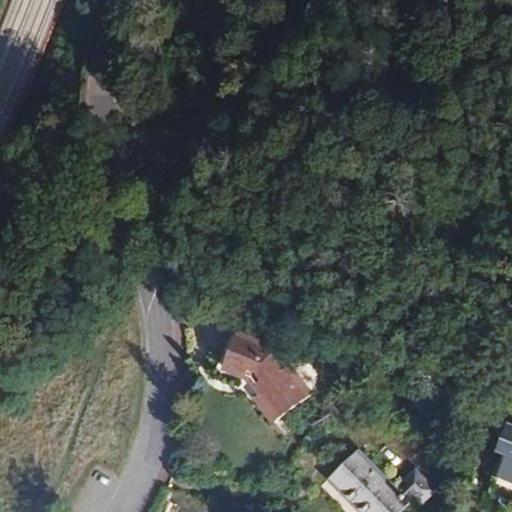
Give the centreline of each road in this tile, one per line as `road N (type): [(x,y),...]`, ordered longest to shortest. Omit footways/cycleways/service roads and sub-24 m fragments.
road 1 (residential): [(98,100),(100,151),(166,349)]
road 2 (residential): [(340,0),(237,96),(200,151)]
road 3 (residential): [(166,349),(167,290),(200,151)]
road 4 (residential): [(166,349),(165,408),(124,511)]
road 5 (residential): [(200,151),(116,131),(98,100)]
